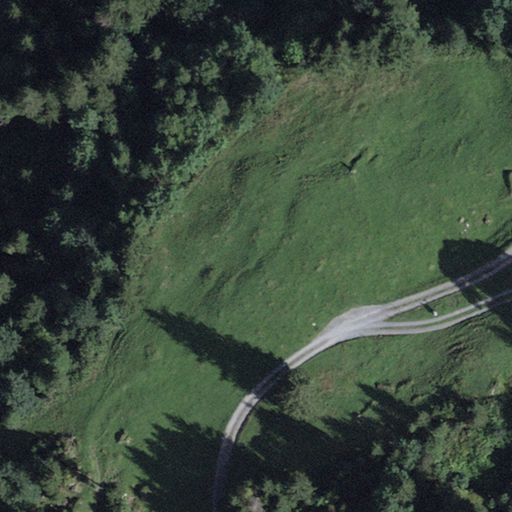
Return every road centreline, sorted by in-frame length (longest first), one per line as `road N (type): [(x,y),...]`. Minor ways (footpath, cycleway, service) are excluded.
road 1 (track): [(219,511),(223,460),(245,405),(345,328)]
road 2 (track): [(511,254),(345,328)]
road 3 (track): [(345,328),(436,322),(511,294)]
